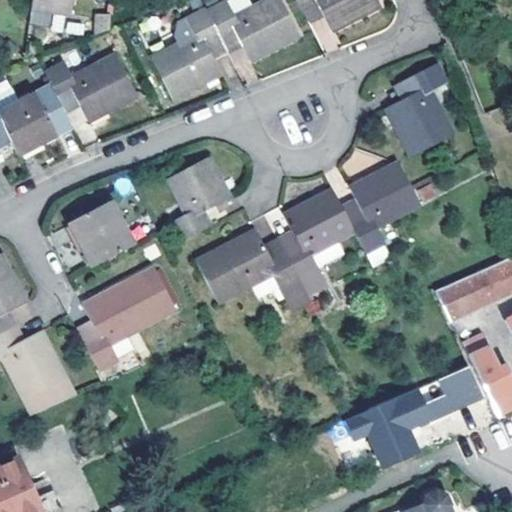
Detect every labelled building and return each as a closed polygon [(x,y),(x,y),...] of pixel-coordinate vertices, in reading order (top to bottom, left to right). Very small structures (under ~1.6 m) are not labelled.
[(32,0),(32,9),(70,14),(72,0),(32,0)] [(237,36),(243,47),(250,61),(301,36),(280,0),(264,0),(235,15),(227,0),(206,12),(221,42),(222,43),(237,36)] [(295,0),(303,13),(317,7),(323,18),(330,32),(380,5),(377,0),(295,0)] [(303,13),(309,25),(323,18),(317,7),(303,13)] [(206,12),(204,9),(186,20),(194,34),(151,57),(174,99),(223,75),(215,60),(209,48),(221,42),(206,12)] [(93,32),(109,32),(110,13),(94,13),(93,32)] [(227,53),(228,55),(243,47),(237,36),(222,43),(227,53)] [(209,48),(215,60),(227,53),(222,43),(221,42),(209,48)] [(64,61),(44,71),(59,102),(74,95),(80,107),(86,122),(137,97),(115,55),(71,77),(64,61)] [(400,100),(385,108),(411,157),(454,134),(431,91),(446,83),(435,64),(405,80),(412,93),(400,100)] [(412,93),(405,80),(393,86),(400,100),(412,93)] [(0,110),(0,121),(9,139),(12,145),(17,155),(56,135),(33,92),(0,110)] [(59,102),(65,115),(80,107),(74,95),(59,102)] [(0,143),(9,139),(0,121),(0,143)] [(9,139),(0,143),(0,151),(12,145),(9,139)] [(170,221),(180,242),(211,226),(204,211),(230,198),(209,157),(166,179),(183,215),(170,221)] [(378,227),(419,204),(412,190),(398,162),(349,187),(354,198),(362,214),(349,221),(355,231),(366,252),(386,242),(378,227)] [(288,260),(298,280),(319,269),(311,254),(355,231),(349,221),(341,205),(332,189),(283,215),(296,241),(302,253),(288,260)] [(341,205),(349,221),(362,214),(354,198),(341,205)] [(69,224),(92,267),(134,245),(110,202),(69,224)] [(274,267),(268,255),(255,230),(195,261),(217,303),(271,275),(279,290),(298,280),(288,260),(274,267)] [(302,253),(296,241),(282,248),(288,260),(302,253)] [(274,267),(288,260),(282,248),(268,255),(274,267)] [(0,317),(1,317),(27,304),(1,254),(0,254),(0,317)] [(511,258),(437,291),(450,319),(511,291),(511,258)] [(82,305),(90,321),(97,336),(84,344),(97,370),(118,359),(111,344),(175,310),(153,267),(82,305)] [(0,317),(0,336),(9,332),(1,317),(0,317)] [(90,321),(76,327),(84,344),(97,336),(90,321)] [(0,342),(0,360),(2,360),(31,416),(75,397),(41,330),(16,343),(4,350),(0,342)] [(0,342),(4,350),(16,343),(9,332),(0,336),(0,342)] [(482,334),(462,343),(497,415),(511,408),(511,379),(505,365),(498,368),(482,334)] [(410,427),(483,399),(470,367),(344,417),(353,439),(366,434),(380,468),(420,452),(410,427)] [(458,409),(414,432),(424,452),(492,417),(484,401),(461,413),(458,409)] [(41,511),(17,458),(0,465),(0,511),(41,511)] [(444,511),(448,504),(443,494),(433,490),(423,495),(419,506),(404,511),(444,511)]
